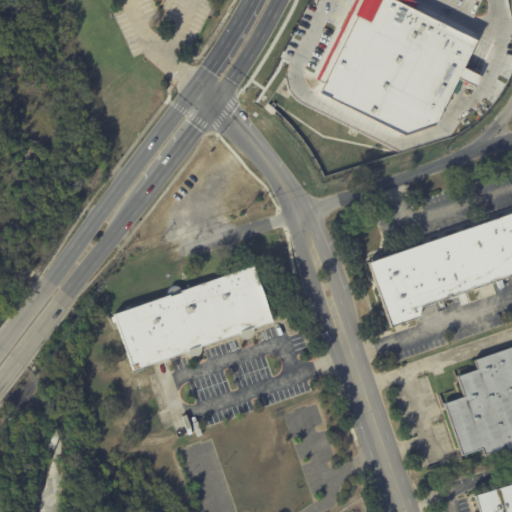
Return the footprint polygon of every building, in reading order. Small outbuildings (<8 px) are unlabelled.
[(317,92),(322,82),(318,79),(357,0),(412,0),(417,2),(414,9),(475,40),(461,67),(479,75),(473,86),(456,77),(434,124),(402,134),(317,92)] [(511,276),(502,280),(505,288),(504,288),(504,290),(502,291),(502,289),(500,290),(497,282),(485,285),(487,293),(484,294),(481,286),(420,308),(418,318),(389,328),(367,263),(511,213),(511,276)] [(273,322),(273,323),(255,329),(256,331),(255,334),(253,337),(251,339),(248,339),(245,339),(242,337),(241,334),(202,347),(203,349),(202,352),(201,355),(198,357),(195,357),(191,357),(189,355),(187,352),(170,358),(172,362),(166,364),(165,359),(132,371),(113,313),(168,295),(168,293),(169,290),(171,288),(173,286),(176,286),(179,286),(181,288),(183,290),(255,266),(273,322)] [(511,447),(504,450),(503,447),(483,454),(481,448),(460,455),(442,403),(462,396),(455,375),(476,368),(473,359),(511,345),(511,447)] [(511,511),(478,511),(473,495),(511,483),(511,511)]
